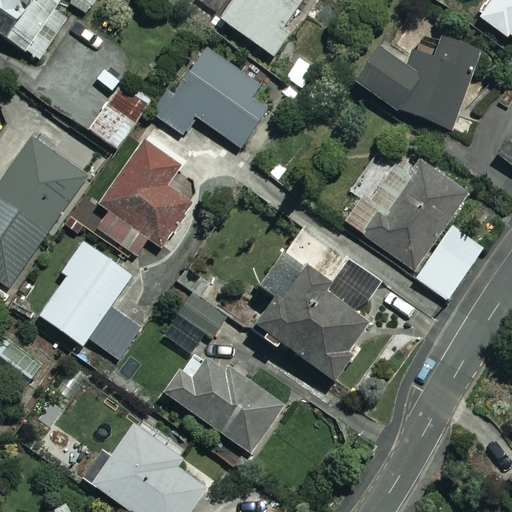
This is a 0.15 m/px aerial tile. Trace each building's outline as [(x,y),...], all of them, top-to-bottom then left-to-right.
[(0,0),(0,35),(45,65),(53,52),(49,50),(69,20),(56,11),(63,0),(89,17),(99,0),(0,0)] [(235,0),(221,20),(275,59),(317,0),(235,0)] [(511,0),(494,0),(481,20),(509,39),(511,36),(511,37),(511,0)] [(481,54),(443,37),(433,61),(416,53),(409,68),(375,52),(358,90),(447,130),(481,54)] [(258,86),(207,50),(179,88),(174,85),(152,115),(181,136),(195,117),(239,149),(267,109),(250,97),(258,86)] [(153,103),(125,82),(90,131),(118,151),(153,103)] [(511,167),(511,130),(505,126),(492,145),(501,152),(497,157),(511,167)] [(88,182),(33,140),(0,185),(0,284),(7,290),(88,182)] [(180,166),(145,143),(101,207),(109,212),(97,230),(137,257),(148,240),(160,249),(191,203),(166,186),(180,166)] [(420,162),(411,176),(396,166),(371,202),(363,197),(345,223),(414,272),(467,195),(420,162)] [(258,326),(269,334),(263,342),(278,353),(284,345),(335,383),(375,329),(324,291),(350,256),(307,224),(260,287),(277,300),(258,326)] [(484,249),(452,228),(417,281),(448,302),(484,249)] [(132,277),(84,243),(63,273),(68,277),(40,317),(83,347),(132,277)] [(227,315),(192,295),(179,319),(213,339),(227,315)] [(216,455),(236,468),(246,454),(251,457),(285,406),(217,360),(211,369),(196,359),(185,374),(181,371),(165,395),(227,438),(216,455)] [(108,388),(75,364),(54,392),(88,416),(108,388)] [(182,459),(136,426),(94,485),(130,511),(191,511),(207,490),(176,468),(182,459)]
